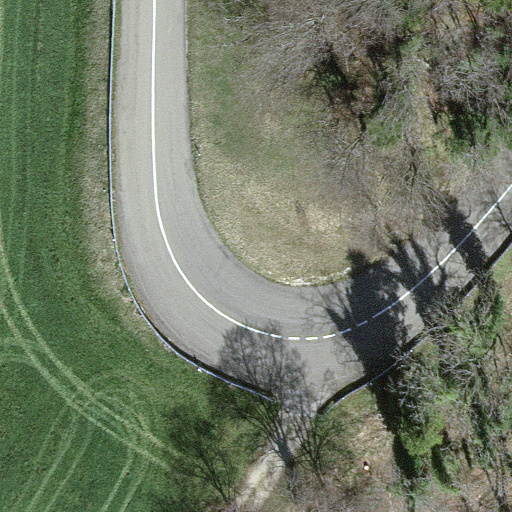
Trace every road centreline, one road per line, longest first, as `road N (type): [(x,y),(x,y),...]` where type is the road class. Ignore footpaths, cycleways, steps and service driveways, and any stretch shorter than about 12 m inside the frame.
road 1 (secondary): [(153,0),(154,190),(164,236),(186,281),(240,324),(292,337),(351,328),(425,276),(511,183)]
road 2 (track): [(236,511),(300,402),(315,337)]
road 3 (track): [(383,511),(511,400)]
